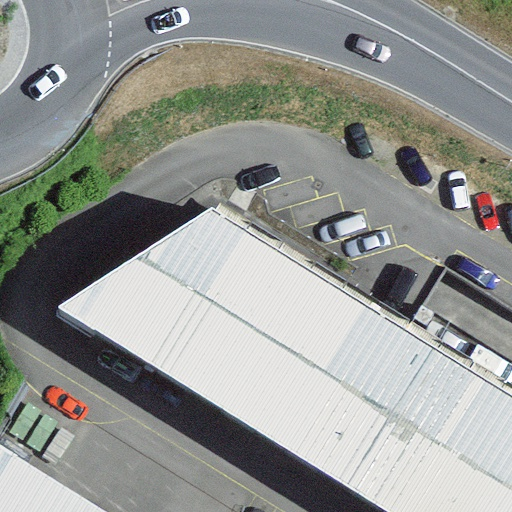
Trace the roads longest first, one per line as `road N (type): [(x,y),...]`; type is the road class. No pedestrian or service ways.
road 1 (secondary): [(63,78),(131,31),(205,13),(340,21),(443,57)]
road 2 (unknown): [(511,284),(261,147)]
